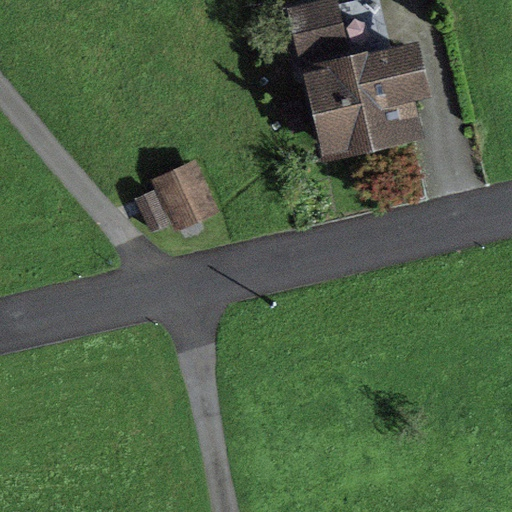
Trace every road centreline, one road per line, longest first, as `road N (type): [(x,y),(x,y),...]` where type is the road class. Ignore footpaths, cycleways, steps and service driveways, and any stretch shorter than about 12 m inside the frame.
road 1 (unclassified): [(0,326),(511,211)]
road 2 (track): [(0,87),(164,289)]
road 3 (track): [(225,511),(181,285)]
